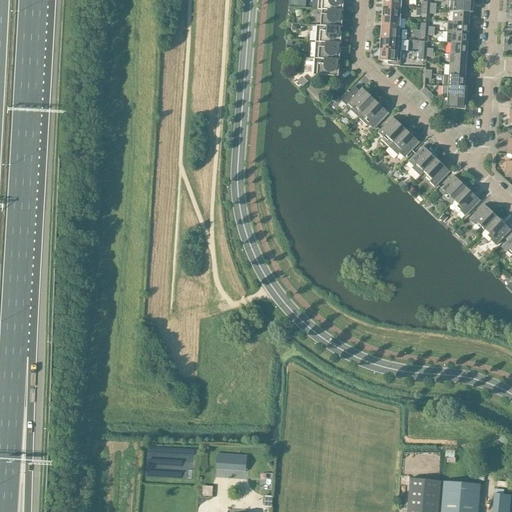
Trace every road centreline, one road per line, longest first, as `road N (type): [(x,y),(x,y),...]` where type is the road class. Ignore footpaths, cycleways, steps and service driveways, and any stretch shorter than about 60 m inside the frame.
road 1 (secondary): [(511,395),(463,376),(380,367),(343,352),(270,287),(252,252),(237,180),(250,0)]
road 2 (motorway): [(12,356),(34,0)]
road 3 (track): [(270,287),(233,305),(217,281),(211,239),(229,0)]
road 4 (residential): [(469,164),(360,59),(363,0)]
road 5 (motorway): [(27,511),(27,445),(12,356)]
road 6 (motorway): [(2,511),(12,356)]
